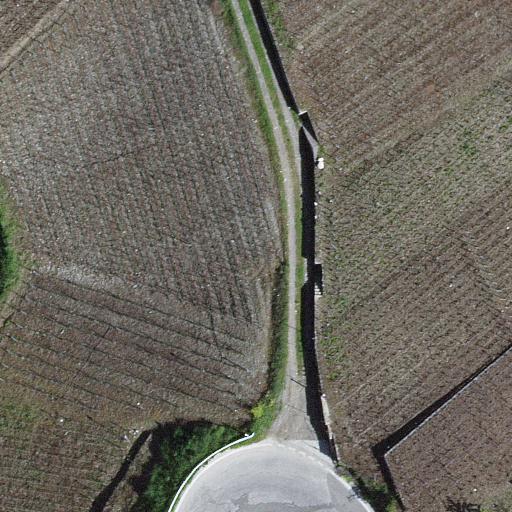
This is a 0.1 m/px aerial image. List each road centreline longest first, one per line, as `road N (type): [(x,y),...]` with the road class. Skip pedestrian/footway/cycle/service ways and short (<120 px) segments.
road 1 (track): [(276,477),(293,391),(299,243),(266,74),(239,0)]
road 2 (tertiary): [(332,511),(303,484),(276,477),(230,486),(201,511)]
